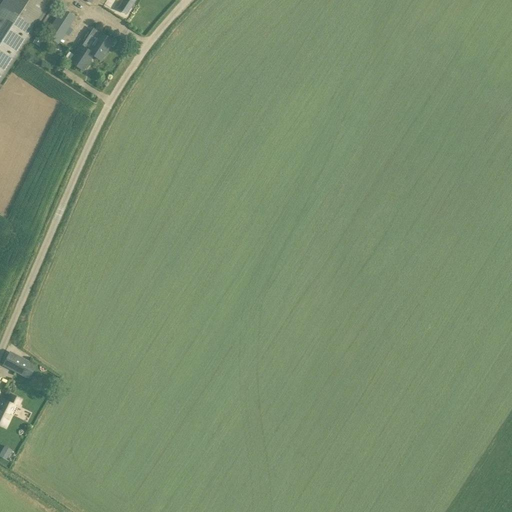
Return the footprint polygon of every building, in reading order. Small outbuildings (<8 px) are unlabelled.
[(4,0),(0,7),(0,83),(20,51),(34,29),(52,0),(4,0)] [(58,44),(76,17),(62,8),(44,35),(58,44)] [(92,56),(100,61),(113,42),(99,33),(88,51),(80,46),(74,56),(68,52),(64,59),(69,63),(82,71),(92,56)] [(15,371),(22,375),(29,378),(35,366),(28,363),(8,353),(2,365),(15,371)] [(7,402),(0,398),(0,424),(6,428),(12,415),(13,416),(21,400),(10,395),(7,402)] [(5,446),(0,454),(0,457),(5,460),(11,450),(5,446)]
